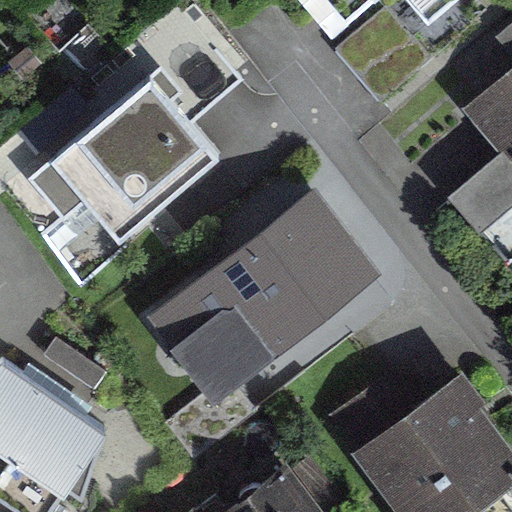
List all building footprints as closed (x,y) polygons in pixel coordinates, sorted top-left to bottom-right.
[(347,0),(355,8),(363,0),(416,0),(432,18),(451,0),(347,0)] [(511,3),(498,16),(511,31),(511,43),(470,80),(492,105),(442,149),(482,195),(511,168),(511,3)] [(147,70),(55,147),(115,218),(207,141),(147,70)] [(322,165),(155,288),(209,360),(270,315),(290,341),(395,263),(322,165)] [(0,364),(0,474),(51,397),(4,361),(0,364)] [(511,433),(465,366),(365,435),(419,511),(459,511),(511,475),(511,433)] [(85,511),(97,433),(51,397),(0,474),(0,511),(85,511)] [(328,511),(285,449),(230,487),(240,503),(226,511),(187,511),(186,510),(182,511),(328,511)]
